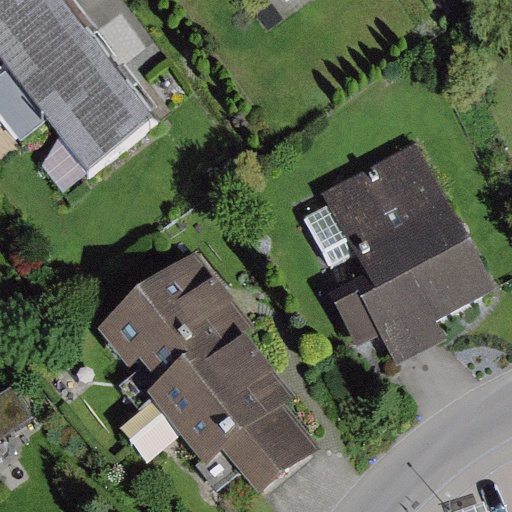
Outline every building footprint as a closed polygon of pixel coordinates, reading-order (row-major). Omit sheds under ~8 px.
[(71,28),(49,0),(0,0),(0,68),(7,77),(71,28)] [(112,81),(71,28),(7,77),(48,130),(112,81)] [(153,133),(112,81),(48,130),(89,183),(153,133)] [(429,159),(338,202),(384,298),(350,314),(371,358),(392,348),(403,372),(454,348),(447,335),(501,309),(429,159)] [(308,406),(200,272),(105,349),(223,493),(244,476),(266,503),(326,455),(295,417),(308,406)]
